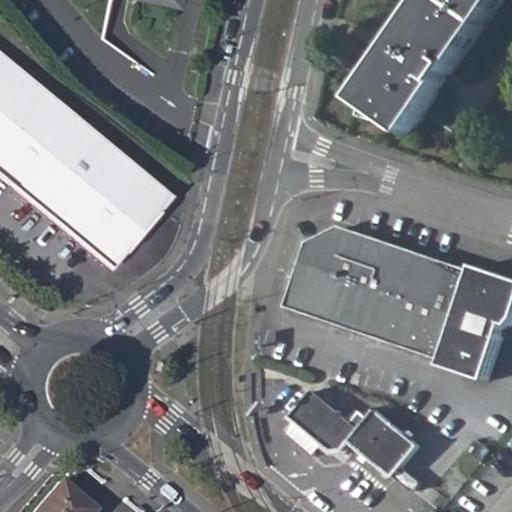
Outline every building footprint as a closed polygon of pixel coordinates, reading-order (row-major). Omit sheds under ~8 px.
[(427,0),(358,100),(366,105),(407,134),(409,136),(504,0),(427,0)] [(108,267),(167,195),(0,55),(0,176),(19,193),(108,267)] [(360,121),(405,136),(407,134),(366,105),(360,121)] [(476,172),(490,160),(478,145),(464,157),(476,172)] [(476,274),(342,228),(310,244),(289,308),(446,361),(444,367),(490,383),(508,326),(511,327),(511,279),(478,268),(476,274)] [(355,419),(347,429),(308,398),(287,423),(320,450),(318,452),(328,461),(343,459),(351,450),(391,483),(401,471),(416,453),(372,418),(364,427),(355,419)] [(401,471),(391,483),(415,501),(424,489),(401,471)] [(44,500),(32,511),(89,511),(57,484),(44,500)]
